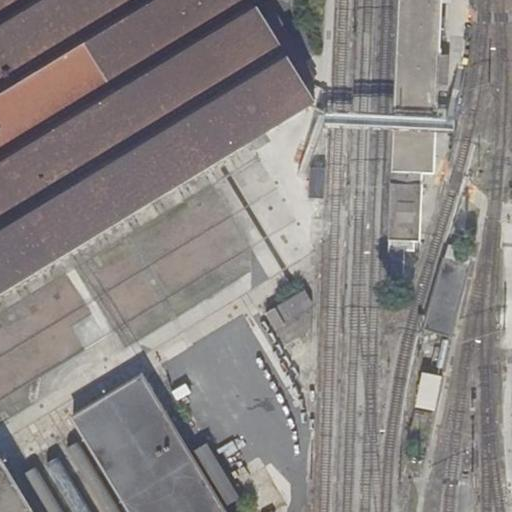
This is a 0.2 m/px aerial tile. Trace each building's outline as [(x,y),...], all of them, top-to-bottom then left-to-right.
[(0,0),(0,289),(2,293),(314,102),(252,0),(0,0)] [(398,0),(390,172),(433,174),(441,0),(398,0)] [(309,199),(323,200),(324,167),(310,167),(309,199)] [(391,183),(386,280),(402,281),(404,251),(413,250),(414,242),(418,241),(423,184),(391,183)] [(422,328),(449,337),(471,264),(443,257),(422,328)] [(261,305),(302,375),(311,370),(313,304),(303,290),(275,307),(270,300),(261,305)] [(255,412),(286,460),(309,446),(310,422),(242,314),(177,354),(185,369),(169,379),(208,441),(255,412)] [(71,416),(129,511),(227,511),(143,373),(129,381),(107,395),(71,416)] [(413,456),(425,457),(426,445),(415,444),(413,456)] [(0,460),(0,511),(35,511),(3,459),(0,460)] [(236,483),(252,511),(266,511),(291,497),(270,463),(236,483)]
